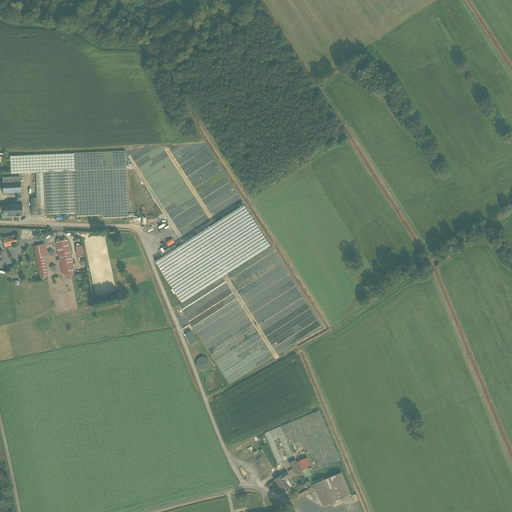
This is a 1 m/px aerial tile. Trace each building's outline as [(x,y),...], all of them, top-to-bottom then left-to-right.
[(125,152),(68,154),(68,172),(73,172),(75,172),(100,171),(113,171),(126,170),(125,152)] [(68,154),(10,156),(11,175),(36,174),(44,173),(45,173),(58,173),(60,173),(68,172),(68,154)] [(156,154),(152,160),(149,155),(148,156),(143,156),(143,159),(145,163),(142,164),(142,166),(140,164),(140,165),(138,164),(165,214),(179,190),(186,186),(179,173),(167,172),(168,171),(168,166),(167,167),(164,165),(165,162),(161,162),(159,157),(158,155),(156,154)] [(126,170),(113,171),(114,219),(127,218),(126,170)] [(100,171),(75,172),(77,217),(102,216),(100,171)] [(113,171),(100,171),(102,216),(102,219),(114,219),(113,171)] [(68,172),(60,173),(62,215),(75,215),(73,172),(68,172)] [(44,173),(36,174),(36,199),(37,211),(38,211),(37,216),(45,216),(45,211),(44,173)] [(58,173),(45,173),(47,216),(60,215),(58,173)] [(17,194),(21,193),(21,184),(2,185),(3,194),(17,194)] [(22,198),(17,198),(18,206),(11,206),(12,212),(14,212),(14,216),(22,216),(22,206),(23,206),(23,205),(22,205),(22,198)] [(11,206),(3,206),(4,213),(4,217),(14,216),(14,212),(12,212),(11,206)] [(269,246),(243,206),(155,262),(182,303),(269,246)] [(13,236),(3,239),(4,246),(12,245),(18,243),(17,238),(17,236),(13,236)] [(66,239),(55,241),(63,276),(74,274),(66,239)] [(46,243),(41,244),(49,279),(60,277),(52,242),(46,243)] [(447,242),(432,252),(435,256),(450,247),(447,242)] [(47,279),(40,244),(38,245),(33,246),(41,281),(47,279)] [(74,277),(33,286),(40,318),(81,310),(74,277)] [(286,339),(288,347),(301,338),(299,332),(297,329),(295,330),(294,329),(293,323),(290,323),(289,321),(287,319),(285,319),(283,317),(282,317),(279,314),(278,314),(276,316),(279,319),(276,320),(277,323),(272,324),(273,327),(279,326),(282,329),(280,330),(282,332),(284,332),(285,338),(286,339)] [(185,334),(191,345),(197,341),(191,331),(185,334)] [(341,461),(319,411),(299,420),(312,451),(313,455),(316,461),(320,470),(341,461)] [(312,451),(299,420),(281,427),(293,456),(304,450),(306,453),(312,451)] [(281,427),(264,434),(278,465),(293,456),(281,427)] [(306,453),(301,455),(302,459),(309,456),(309,457),(313,455),(312,451),(306,453)] [(309,457),(307,458),(310,464),(314,462),(314,463),(315,463),(315,462),(316,461),(313,455),(309,457)] [(307,458),(296,463),(299,468),(302,471),(308,468),(311,466),(310,464),(307,458)] [(311,468),(309,469),(308,468),(302,471),(306,478),(314,473),(311,468)] [(283,493),(290,489),(284,480),(287,478),(289,477),(286,472),(281,476),(281,475),(274,480),(283,493)] [(341,473),(314,484),(323,507),(350,495),(341,473)] [(293,487),(287,478),(284,480),(290,489),(293,487)]
